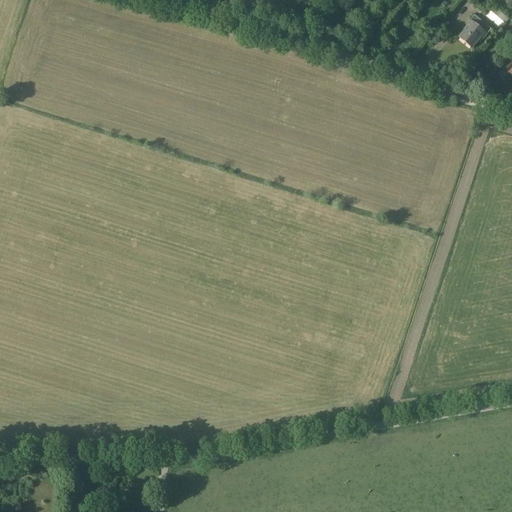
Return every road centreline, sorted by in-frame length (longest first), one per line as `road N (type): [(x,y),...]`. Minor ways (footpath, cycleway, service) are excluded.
road 1 (unclassified): [(0,459),(240,453),(511,402)]
road 2 (unclassified): [(511,115),(152,0)]
